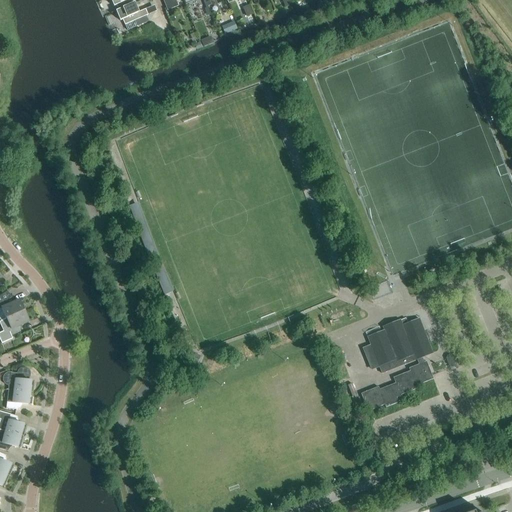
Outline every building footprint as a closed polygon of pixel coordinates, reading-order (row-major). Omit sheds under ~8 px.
[(135,3),(133,0),(110,0),(114,7),(116,6),(118,10),(119,10),(135,3)] [(162,0),(167,11),(178,6),(175,0),(162,0)] [(288,0),(282,2),(286,10),(293,7),(290,0),(288,0)] [(138,12),(135,3),(119,10),(118,10),(116,11),(120,21),(122,20),(125,25),(148,15),(145,9),(138,12)] [(249,7),(244,9),(247,18),(253,16),(249,7)] [(225,34),(237,29),(234,21),(222,26),(225,34)] [(19,301),(13,303),(11,297),(0,302),(0,319),(1,322),(7,319),(6,319),(24,311),(19,300),(19,301)] [(29,322),(24,311),(6,319),(7,319),(11,330),(3,333),(5,339),(21,332),(18,327),(28,322),(29,323),(29,322)] [(425,334),(419,319),(408,324),(406,318),(401,321),(400,320),(383,327),(384,331),(368,337),(382,374),(432,354),(424,334),(425,334)] [(417,386),(433,379),(426,362),(409,368),(410,371),(393,378),(395,383),(379,390),(378,387),(361,394),(368,411),(384,405),(385,408),(403,401),(401,395),(418,389),(417,386)] [(34,382),(23,380),(24,374),(11,373),(9,373),(7,373),(5,375),(4,376),(3,378),(3,380),(4,382),(5,384),(7,385),(9,385),(8,390),(6,389),(6,390),(14,391),(33,394),(34,382)] [(31,405),(33,394),(14,391),(12,403),(7,402),(6,408),(19,410),(20,404),(31,405)] [(0,430),(5,432),(24,437),(27,426),(16,423),(18,417),(1,412),(0,414),(0,430)] [(20,449),(24,437),(0,430),(0,431),(1,432),(0,434),(0,449),(8,451),(9,445),(20,449)] [(0,453),(0,472),(9,477),(14,466),(4,462),(6,456),(0,453)] [(0,485),(5,488),(9,477),(0,472),(0,485)]
